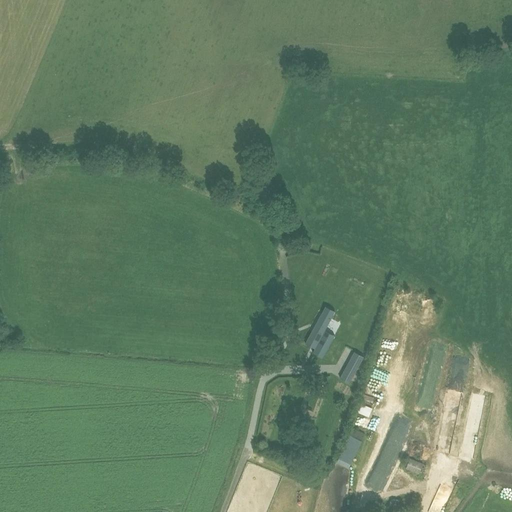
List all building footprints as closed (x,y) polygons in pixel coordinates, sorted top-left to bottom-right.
[(312,297),(304,298),(305,319),(313,319),(312,297)] [(327,305),(306,342),(316,348),(314,352),(324,357),(336,335),(326,330),(337,311),(327,305)] [(356,352),(352,358),(361,363),(365,357),(356,352)] [(404,364),(380,358),(376,378),(387,380),(385,390),(400,394),(405,374),(402,373),(404,364)] [(345,371),(341,378),(350,383),(354,376),(345,371)] [(382,400),(379,408),(387,411),(390,403),(382,400)] [(364,404),(361,413),(373,417),(376,407),(364,404)] [(357,427),(354,434),(366,439),(369,432),(357,427)] [(419,474),(423,463),(410,458),(405,468),(419,474)] [(370,471),(376,476),(385,467),(379,461),(370,471)] [(280,511),(292,474),(256,463),(252,472),(249,476),(246,485),(242,490),(237,505),(241,509),(239,511),(280,511)]
